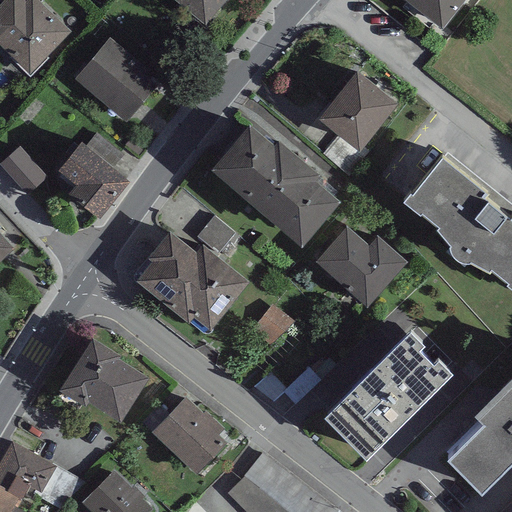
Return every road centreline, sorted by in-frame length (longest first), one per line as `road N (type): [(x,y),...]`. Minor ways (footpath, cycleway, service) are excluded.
road 1 (residential): [(382,511),(84,277)]
road 2 (residential): [(84,277),(301,0)]
road 3 (residential): [(0,412),(84,277)]
road 4 (residential): [(84,277),(0,179)]
